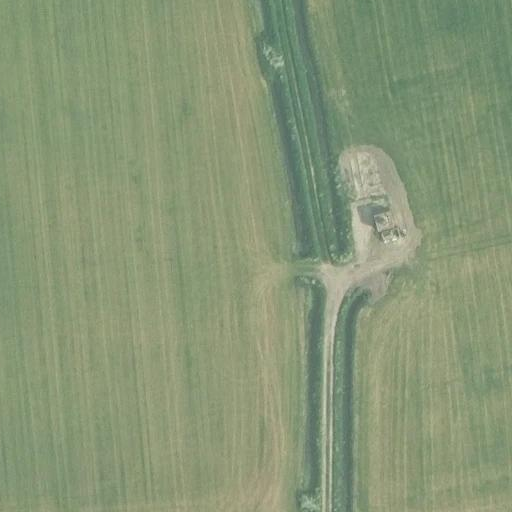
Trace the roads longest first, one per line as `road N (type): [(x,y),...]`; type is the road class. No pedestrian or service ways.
road 1 (track): [(331,298),(280,0)]
road 2 (unclassified): [(327,511),(331,298)]
